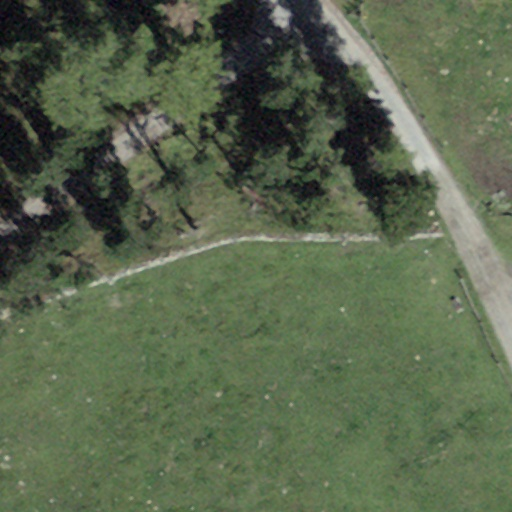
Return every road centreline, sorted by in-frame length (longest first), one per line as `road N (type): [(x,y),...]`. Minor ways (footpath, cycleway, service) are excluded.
road 1 (track): [(313,7),(0,233)]
road 2 (track): [(382,99),(461,211),(511,320)]
